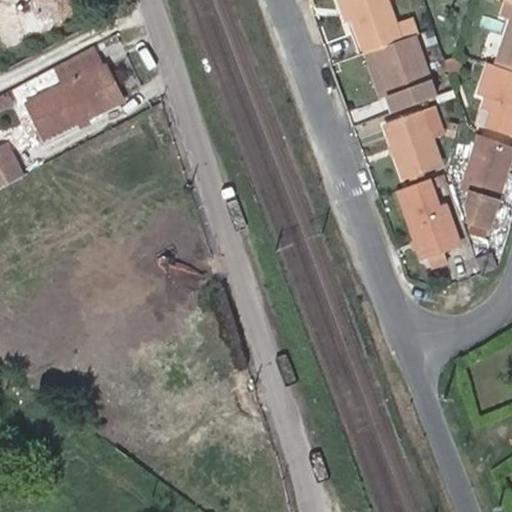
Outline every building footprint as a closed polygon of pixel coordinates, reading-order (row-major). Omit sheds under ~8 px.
[(346,0),(337,0),(344,20),(353,17),(346,0)] [(346,0),(353,17),(366,51),(376,48),(401,38),(386,0),(346,0)] [(511,0),(503,0),(498,18),(506,21),(492,64),(511,70),(511,0)] [(406,37),(415,33),(409,19),(401,23),(406,37)] [(392,95),(397,109),(437,95),(415,33),(406,37),(401,38),(376,48),(392,95)] [(376,48),(366,51),(383,99),(392,95),(376,48)] [(511,134),(511,70),(492,64),(485,61),(476,92),(485,96),(481,108),(491,111),(485,126),(511,134)] [(442,164),(424,113),(386,127),(405,179),(442,164)] [(496,200),(511,150),(511,145),(478,134),(459,188),(469,192),(465,205),(468,220),(488,227),(496,200)] [(10,138),(0,143),(0,187),(28,172),(10,138)] [(428,177),(397,188),(405,209),(416,240),(420,248),(422,256),(429,254),(445,248),(460,243),(446,201),(438,203),(428,177)] [(420,248),(416,240),(411,241),(414,250),(420,248)] [(449,260),(445,248),(429,254),(434,267),(449,260)] [(480,269),(495,262),(490,250),(474,255),(480,269)]
